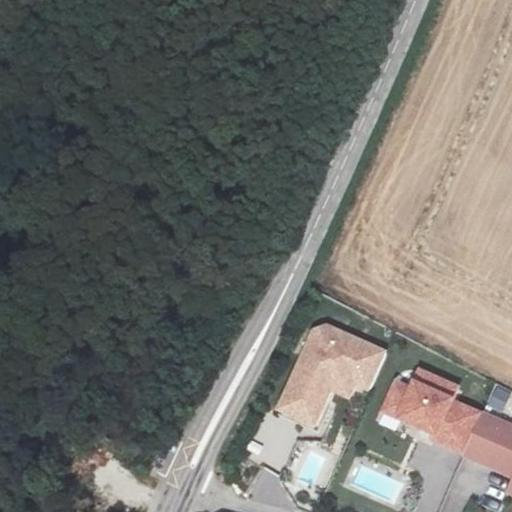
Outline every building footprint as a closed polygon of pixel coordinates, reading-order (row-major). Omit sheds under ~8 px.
[(314,328),(276,411),(321,431),(335,393),(367,405),(390,348),(331,322),(314,328)] [(395,377),(380,411),(439,433),(435,443),(465,453),(484,413),(457,400),(464,387),(421,367),(415,384),(395,377)] [(511,479),(511,484),(510,491),(511,492),(511,420),(486,409),(484,413),(465,453),(464,458),(511,479)] [(246,454),(280,473),(303,431),(270,412),(246,454)] [(286,481),(316,499),(339,459),(310,442),(286,481)] [(251,502),(279,508),(286,476),(257,470),(251,502)]
